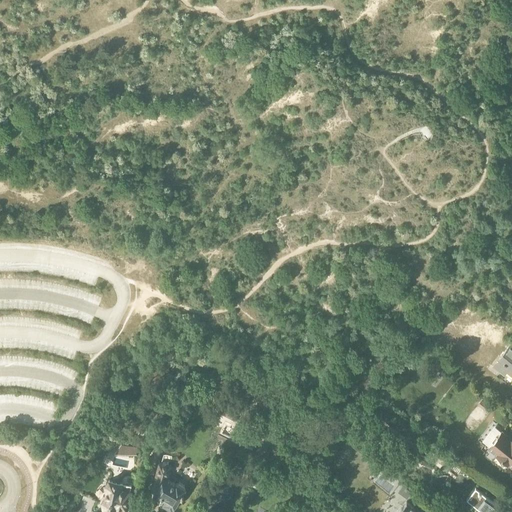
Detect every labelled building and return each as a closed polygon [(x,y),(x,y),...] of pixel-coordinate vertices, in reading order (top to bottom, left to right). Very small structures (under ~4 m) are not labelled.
[(511,346),(511,345),(494,367),(505,375),(507,372),(511,375),(511,346)] [(240,415),(242,411),(221,400),(215,410),(234,420),(237,414),(240,415)] [(511,465),(511,440),(501,432),(489,448),(495,452),(494,453),(499,457),(500,456),(511,465)] [(138,447),(123,444),(121,451),(136,454),(138,447)] [(277,458),(272,463),(277,467),(281,461),(277,458)] [(169,465),(168,465),(168,464),(163,462),(163,464),(161,463),(162,463),(159,462),(152,489),(155,490),(152,495),(164,503),(163,504),(172,510),(181,497),(185,492),(184,492),(186,489),(184,488),(185,487),(179,483),(178,484),(176,483),(176,484),(167,479),(171,466),(169,465)] [(378,472),(382,467),(377,463),(373,468),(378,472)] [(231,479),(233,475),(225,470),(222,474),(231,479)] [(126,511),(132,485),(109,480),(106,485),(107,492),(107,493),(100,491),(102,489),(88,483),(83,494),(97,500),(99,494),(106,495),(106,496),(102,501),(103,508),(122,511),(126,511)] [(506,511),(476,488),(467,499),(479,508),(477,509),(475,511),(506,511)] [(407,502),(398,511),(419,511),(407,502)]
